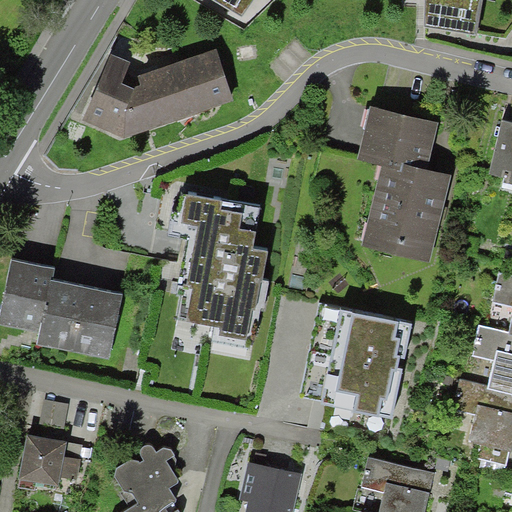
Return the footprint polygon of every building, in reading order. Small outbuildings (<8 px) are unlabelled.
[(225,0),(251,14),(261,0),(429,0),(429,26),(484,34),(489,0),(225,0)] [(128,134),(237,96),(220,46),(144,72),(146,80),(140,82),(128,134)] [(133,63),(113,55),(86,114),(128,134),(140,82),(129,77),(133,63)] [(429,167),(441,121),(379,106),(367,152),(392,158),(429,167)] [(511,117),(508,117),(495,171),(511,175),(511,117)] [(430,255),(452,174),(429,167),(392,158),(371,239),(430,255)] [(183,291),(179,313),(217,320),(214,336),(247,342),(264,248),(247,245),(254,203),(182,190),(175,227),(188,230),(177,290),(183,291)] [(115,346),(127,289),(56,274),(58,264),(14,255),(2,312),(15,315),(13,323),(63,334),(61,344),(94,351),(96,342),(115,346)] [(511,272),(503,270),(495,301),(511,304),(511,272)] [(408,321),(322,304),(303,394),(390,411),(408,321)] [(511,331),(482,324),(475,355),(498,360),(492,385),(511,389),(511,331)] [(217,379),(191,373),(187,392),(213,397),(217,379)] [(511,389),(492,385),(463,378),(455,409),(479,415),(473,439),(511,448),(511,389)] [(83,445),(30,435),(23,474),(38,477),(37,483),(59,487),(62,474),(77,477),(83,445)] [(169,457),(177,452),(174,447),(167,445),(159,450),(156,444),(149,443),(144,446),(143,450),(147,457),(144,459),(135,456),(121,464),(119,474),(127,488),(136,490),(142,501),(171,483),(182,477),(169,457)] [(428,468),(371,454),(363,485),(387,491),(381,511),(424,511),(430,489),(423,488),(428,468)] [(292,511),(302,473),(261,463),(249,511),(292,511)] [(173,511),(169,505),(181,499),(171,483),(142,501),(123,511),(184,511),(182,507),(173,511)]
